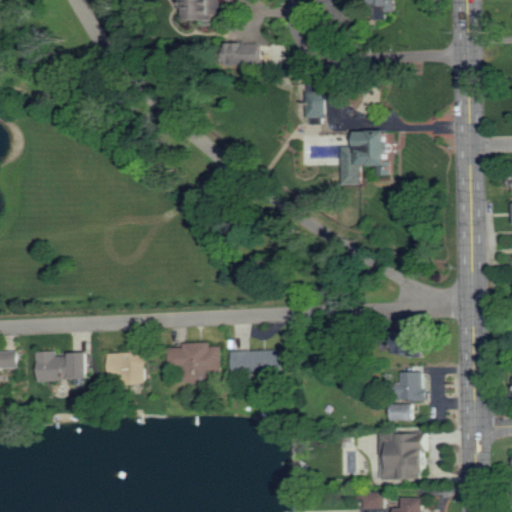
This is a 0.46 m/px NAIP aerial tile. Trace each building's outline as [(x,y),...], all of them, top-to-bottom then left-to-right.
[(185,0),(186,20),(219,19),(218,0),(185,0)] [(375,0),(376,11),(400,10),(399,0),(375,0)] [(232,65),(268,64),(267,44),(231,45),(232,65)] [(329,83),(311,83),(311,118),(330,117),(329,83)] [(347,147),(347,184),(366,183),(366,166),(382,165),(383,174),(395,174),(394,130),(362,131),(363,146),(347,147)] [(423,331),(402,331),(402,355),(424,354),(423,331)] [(217,382),(216,370),(226,370),(225,345),(215,346),(215,342),(187,343),(188,347),(172,348),(173,369),(190,368),(190,383),(217,382)] [(150,382),(150,343),(134,343),(134,353),(112,353),(112,382),(150,382)] [(236,371),(288,370),(288,349),(236,351),(236,371)] [(0,351),(0,370),(22,370),(22,351),(0,351)] [(94,353),(60,354),(60,351),(42,352),(43,380),(95,378),(94,353)] [(408,401),(429,400),(428,371),(406,372),(408,401)] [(394,420),(418,420),(418,403),(394,403),(394,420)] [(397,442),(397,468),(407,468),(408,479),(432,478),(431,433),(424,433),(424,426),(405,427),(405,442),(397,442)] [(388,508),(387,491),(366,492),(367,508),(388,508)] [(426,511),(427,497),(407,497),(406,508),(399,508),(399,511),(426,511)]
